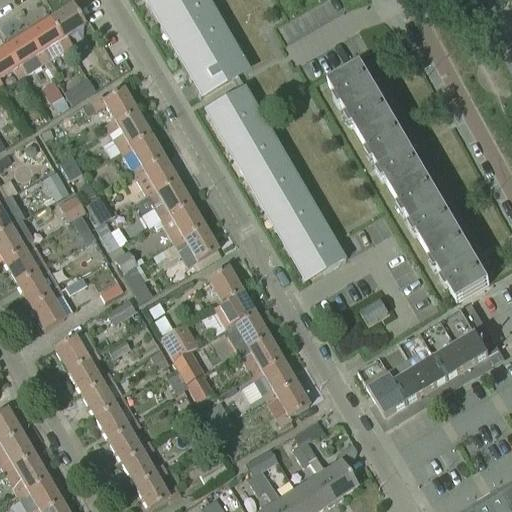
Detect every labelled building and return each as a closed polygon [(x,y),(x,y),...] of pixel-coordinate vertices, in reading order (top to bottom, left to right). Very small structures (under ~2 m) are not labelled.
[(241,76),(196,0),(145,0),(149,5),(153,2),(159,12),(154,15),(163,30),(168,27),(174,37),(169,40),(203,98),(241,76)] [(53,20),(49,23),(61,42),(57,45),(62,54),(70,49),(64,40),(67,38),(83,28),(71,9),(53,20)] [(49,23),(29,35),(40,53),(36,56),(42,67),(47,64),(62,54),(57,45),(61,42),(49,23)] [(29,35),(5,50),(17,68),(12,71),(12,72),(18,82),(24,78),(39,69),(42,67),(36,56),(40,53),(29,35)] [(0,93),(2,92),(0,88),(0,80),(12,72),(12,71),(17,68),(5,50),(0,53),(0,93)] [(360,68),(328,87),(329,88),(344,114),(347,119),(360,142),(392,123),(383,108),(378,100),(376,96),(375,95),(371,87),(360,69),(360,68)] [(79,80),(68,88),(78,102),(89,94),(79,80)] [(100,101),(91,107),(95,115),(105,110),(113,124),(115,128),(135,116),(122,93),(102,105),(100,101)] [(336,265),(239,98),(208,116),(229,151),(233,148),(239,158),(234,161),(248,184),(253,181),(258,191),(254,193),(267,217),(272,214),(277,224),(273,226),(286,249),(291,247),(297,256),(292,259),(305,282),(336,265)] [(68,111),(61,100),(51,107),(58,117),(68,111)] [(113,124),(104,130),(109,138),(118,133),(121,138),(112,144),(117,153),(127,147),(129,151),(149,139),(135,116),(115,128),(113,124)] [(392,123),(360,142),(376,168),(376,169),(379,174),(392,197),(424,178),(415,163),(410,154),(408,150),(407,149),(402,141),(392,123)] [(127,147),(117,153),(130,176),(140,170),(142,174),(162,162),(149,139),(129,151),(127,147)] [(35,157),(33,151),(28,150),(23,154),(25,159),(31,161),(35,157)] [(0,161),(0,170),(9,165),(5,158),(0,161)] [(140,170),(130,176),(144,199),(153,193),(156,197),(175,185),(162,162),(142,174),(140,170)] [(70,163),(60,169),(67,181),(77,175),(70,163)] [(424,178),(392,197),(407,222),(408,224),(411,228),(424,251),(456,233),(447,217),(442,209),(440,205),(439,204),(434,196),(424,178)] [(84,185),(74,192),(81,204),(92,198),(84,185)] [(144,199),(132,205),(138,216),(150,210),(157,221),(167,216),(169,220),(189,208),(175,185),(156,197),(153,193),(144,199)] [(0,236),(8,231),(6,226),(0,216),(0,210),(7,206),(2,199),(0,200),(0,236)] [(72,199),(55,208),(62,219),(55,223),(59,229),(81,216),(72,199)] [(84,210),(90,220),(96,231),(103,226),(109,223),(103,213),(97,203),(84,210)] [(167,216),(157,221),(170,244),(180,238),(182,243),(202,231),(189,208),(169,220),(167,216)] [(88,234),(80,220),(71,225),(79,239),(88,234)] [(8,231),(0,236),(0,262),(2,265),(21,253),(19,250),(29,244),(15,221),(6,226),(8,231)] [(106,254),(116,249),(108,235),(103,226),(96,231),(93,232),(106,254)] [(180,238),(170,244),(186,272),(216,254),(202,231),(182,243),(180,238)] [(128,253),(138,248),(129,232),(120,237),(128,253)] [(488,287),(472,260),(456,233),(424,251),(440,278),(456,306),(488,287)] [(36,278),(33,272),(24,258),(33,252),(29,244),(19,250),(21,253),(2,265),(16,289),(36,278)] [(133,270),(134,269),(126,254),(122,256),(112,262),(120,277),(133,270)] [(49,300),(46,295),(37,281),(47,275),(42,267),(33,272),(36,278),(16,289),(29,312),(49,300)] [(138,307),(150,300),(141,284),(133,270),(120,277),(129,291),(138,307)] [(208,308),(213,316),(222,311),(219,307),(240,295),(226,272),(206,283),(217,303),(208,308)] [(81,281),(63,291),(67,299),(85,289),(81,281)] [(104,305),(122,295),(117,286),(99,296),(104,305)] [(55,290),(46,295),(49,300),(29,312),(42,335),(62,323),(51,304),(60,298),(55,290)] [(253,318),(240,295),(219,307),(222,311),(213,316),(226,339),(235,334),(233,330),(253,318)] [(126,303),(103,316),(111,328),(133,315),(126,303)] [(379,304),(360,316),(367,327),(386,316),(379,304)] [(470,307),(439,326),(444,336),(464,324),(473,339),(454,351),(467,373),(498,354),(470,307)] [(266,340),(253,318),(233,330),(235,334),(226,339),(234,353),(239,362),(249,356),(247,352),(266,340)] [(170,332),(163,319),(152,325),(160,338),(170,332)] [(464,324),(444,336),(424,348),(433,363),(454,351),(473,339),(464,324)] [(439,326),(418,339),(424,348),(444,336),(439,326)] [(159,343),(172,366),(197,352),(183,329),(159,343)] [(418,339),(398,351),(426,397),(446,385),(433,363),(424,348),(418,339)] [(72,340),(52,352),(66,376),(86,364),(88,368),(98,363),(96,359),(93,354),(84,360),(72,340)] [(280,363),(266,340),(247,352),(249,356),(257,371),(248,376),(252,384),(262,379),(260,375),(280,363)] [(121,344),(104,354),(109,363),(126,352),(121,344)] [(398,351),(357,376),(385,422),(426,397),(398,351)] [(454,351),(433,363),(446,385),(467,373),(454,351)] [(155,355),(147,360),(155,374),(163,369),(155,355)] [(273,398),(293,386),(280,363),(260,375),(262,379),(252,384),(261,399),(266,407),(275,402),(276,402),(273,398)] [(86,364),(66,376),(66,377),(68,380),(80,399),(99,387),(102,392),(112,386),(109,382),(107,378),(97,383),(88,368),(86,364)] [(175,376),(164,383),(173,398),(184,392),(175,376)] [(186,390),(196,408),(210,400),(200,382),(186,390)] [(307,409),(293,386),(273,398),(276,402),(275,402),(284,416),(274,422),(279,430),(289,424),(287,421),(307,409)] [(99,387),(80,399),(93,423),(113,411),(115,415),(125,410),(123,406),(120,401),(111,407),(102,392),(99,387)] [(184,399),(171,406),(180,422),(193,415),(184,399)] [(217,406),(200,417),(212,436),(229,425),(217,406)] [(113,411),(93,423),(106,446),(126,434),(129,438),(139,433),(136,429),(134,425),(125,410),(115,415),(113,411)] [(0,451),(1,452),(0,450),(0,445),(18,435),(5,413),(0,415),(0,451)] [(298,450),(291,455),(302,472),(309,468),(314,476),(322,471),(311,454),(322,448),(317,439),(322,436),(316,425),(292,440),(298,450)] [(126,434),(106,446),(120,469),(140,458),(142,462),(152,456),(150,453),(147,448),(138,453),(129,438),(126,434)] [(32,458),(18,435),(0,445),(0,450),(1,452),(0,451),(0,471),(5,480),(14,474),(12,470),(32,458)] [(201,473),(194,477),(202,489),(224,475),(212,455),(196,465),(201,473)] [(46,482),(32,458),(12,470),(14,474),(5,480),(18,503),(28,497),(25,494),(46,482)] [(140,458),(120,469),(133,493),(153,481),(156,485),(166,480),(163,476),(161,471),(151,477),(142,462),(140,458)] [(321,472),(314,477),(332,505),(356,490),(340,465),(323,476),(321,472)] [(259,474),(244,484),(255,501),(270,491),(259,474)] [(309,485),(294,495),(304,511),(321,511),(332,505),(314,477),(307,481),(309,485)] [(153,481),(133,493),(144,511),(154,511),(167,504),(170,508),(179,503),(177,499),(174,495),(165,500),(156,485),(153,481)] [(28,497),(18,503),(23,511),(46,511),(59,505),(46,482),(25,494),(28,497)] [(276,501),(269,506),(272,511),(304,511),(294,495),(278,504),(276,501)] [(482,511),(511,511),(511,497),(502,503),(499,500),(481,510),(482,511)] [(219,511),(214,503),(200,511),(219,511)]
